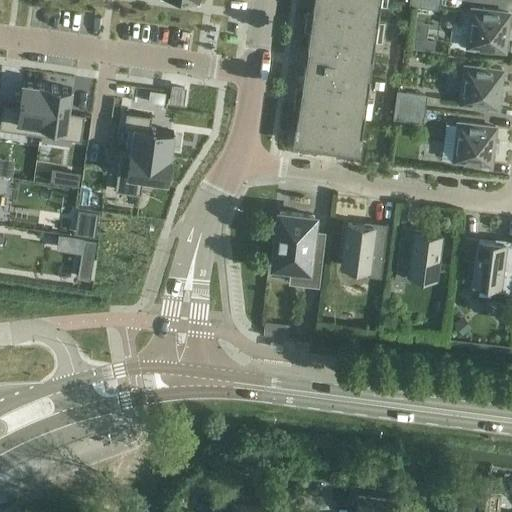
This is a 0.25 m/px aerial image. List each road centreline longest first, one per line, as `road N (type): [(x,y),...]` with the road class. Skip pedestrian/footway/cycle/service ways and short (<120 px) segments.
road 1 (tertiary): [(511,422),(178,383)]
road 2 (residential): [(236,160),(503,206),(511,195)]
road 3 (residential): [(255,75),(0,39)]
road 4 (residential): [(190,270),(207,206),(236,160)]
